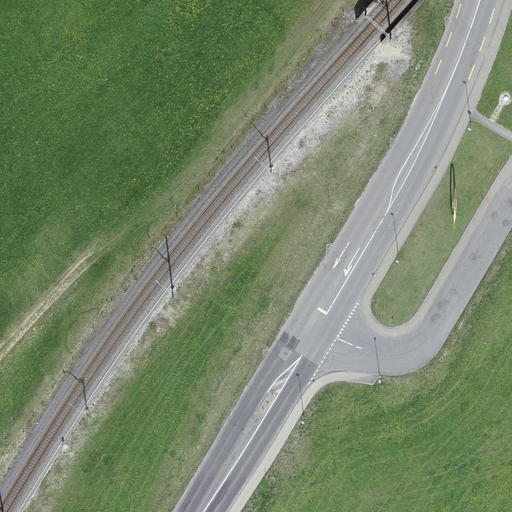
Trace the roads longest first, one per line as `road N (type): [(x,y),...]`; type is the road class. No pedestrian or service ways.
road 1 (primary): [(312,327),(385,214),(434,117),(477,0)]
road 2 (residential): [(511,192),(423,343),(380,355),(312,327)]
road 3 (primary): [(199,511),(312,327)]
